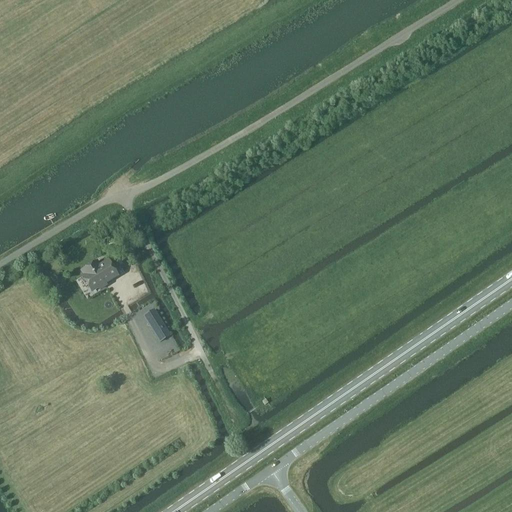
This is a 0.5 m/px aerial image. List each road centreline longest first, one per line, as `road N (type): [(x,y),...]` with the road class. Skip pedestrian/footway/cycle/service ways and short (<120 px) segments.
road 1 (unclassified): [(0,264),(208,154),(461,0)]
road 2 (secondary): [(174,511),(511,278)]
road 3 (unclassified): [(270,470),(511,303)]
